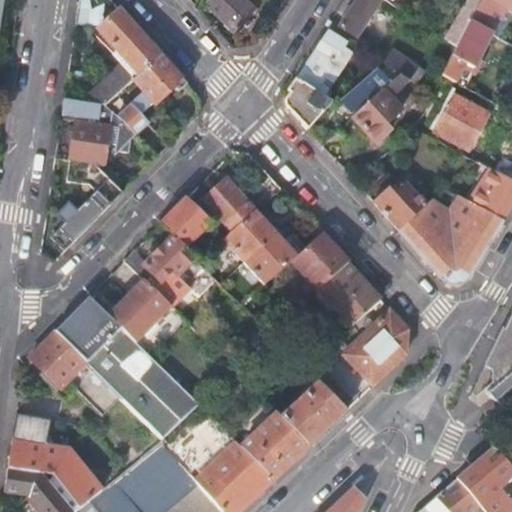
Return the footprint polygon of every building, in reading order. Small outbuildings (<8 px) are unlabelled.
[(209,0),(206,3),(233,30),(256,7),(248,0),(209,0)] [(357,39),(382,0),(381,0),(359,0),(340,28),(357,39)] [(470,21),(480,0),(471,0),(462,17),(470,21)] [(511,0),(482,0),(470,21),(492,34),(496,27),(504,31),(511,16),(511,0)] [(160,57),(118,10),(96,30),(125,63),(84,98),(84,101),(106,105),(132,81),(160,57)] [(398,16),(390,11),(384,20),(381,19),(370,38),(382,45),(398,16)] [(492,34),(470,21),(456,48),(455,48),(442,75),(452,81),(465,88),(492,34)] [(423,56),(436,36),(427,30),(414,50),(423,56)] [(300,83),(323,98),(352,55),(326,38),(297,81),(300,83)] [(408,82),(418,68),(391,51),(382,65),(399,76),(408,82)] [(187,87),(160,57),(132,81),(143,93),(117,116),(135,136),(148,124),(140,116),(153,104),(156,108),(175,90),(179,94),(187,87)] [(408,82),(414,86),(423,71),(418,68),(408,82)] [(364,84),(374,94),(387,83),(377,72),(364,84)] [(452,81),(442,75),(432,94),(443,99),(452,81)] [(399,76),(352,120),(377,146),(392,132),(387,126),(402,112),(396,106),(416,87),(414,86),(408,82),(399,76)] [(287,108),(308,131),(333,104),(323,98),(300,83),(286,101),(287,108)] [(351,114),(374,94),(364,84),(342,103),(351,114)] [(453,96),(433,134),(468,153),(488,115),(453,96)] [(115,157),(135,136),(117,116),(106,105),(84,101),(78,102),(69,161),(92,164),(104,166),(107,144),(115,145),(115,157)] [(493,173),(511,183),(511,161),(503,157),(493,173)] [(92,164),(69,161),(66,176),(78,177),(93,192),(53,235),(66,249),(121,192),(92,164)] [(379,170),(360,187),(370,199),(390,180),(379,170)] [(501,223),(511,204),(511,183),(493,173),(489,171),(484,179),(479,177),(477,181),(481,183),(468,204),(501,223)] [(204,201),(232,233),(256,212),(227,180),(219,187),(211,194),(204,201)] [(207,190),(211,194),(219,187),(215,183),(207,190)] [(390,190),(374,204),(399,231),(426,207),(406,185),(395,195),(390,190)] [(469,277),(501,223),(468,204),(457,198),(449,213),(433,201),(426,207),(399,231),(443,281),(448,281),(451,278),(451,276),(460,276),(462,278),(466,279),(469,277)] [(210,225),(187,199),(161,225),(173,238),(186,250),(210,225)] [(232,233),(224,241),(244,263),(277,234),(256,212),(232,233)] [(283,242),(277,234),(244,263),(265,285),(306,249),(293,234),(283,242)] [(148,262),(136,250),(125,261),(144,279),(147,282),(153,276),(161,284),(170,275),(175,280),(179,276),(200,297),(217,281),(199,263),(186,250),(173,238),(148,262)] [(318,291),(349,264),(326,238),(296,265),(318,291)] [(352,327),(382,300),(349,264),(318,291),(314,295),(332,315),(337,310),(352,327)] [(147,282),(144,279),(109,314),(137,342),(172,308),(147,282)] [(109,314),(91,296),(56,331),(164,441),(198,407),(180,388),(143,351),(143,349),(137,342),(109,314)] [(511,308),(471,394),(476,399),(485,392),(490,399),(511,380),(511,308)] [(408,329),(391,310),(341,355),(346,360),(372,388),(405,356),(408,329)] [(164,441),(56,331),(30,357),(62,388),(78,372),(86,380),(75,391),(142,458),(164,441)] [(236,339),(223,353),(234,364),(248,351),(236,339)] [(357,402),(372,388),(346,360),(331,374),(357,402)] [(282,418),(310,447),(346,413),(318,383),(282,418)] [(200,406),(198,407),(164,441),(193,475),(196,479),(236,442),(200,406)] [(241,448),(273,481),(310,447),(282,418),(277,413),(241,448)] [(67,450),(13,440),(9,466),(52,475),(60,484),(71,497),(80,508),(114,481),(123,474),(125,473),(120,468),(97,488),(67,450)] [(150,509),(193,475),(164,441),(142,458),(125,473),(123,474),(150,509)] [(196,479),(224,511),(240,511),(273,481),(241,448),(236,442),(196,479)] [(511,492),(511,468),(495,448),(472,467),(483,479),(479,483),(490,496),(480,505),(481,507),(485,511),(511,511),(511,502),(507,497),(511,492)] [(52,475),(9,466),(5,490),(29,495),(43,511),(75,511),(80,508),(71,497),(63,503),(53,490),(60,484),(52,475)] [(123,474),(114,481),(138,511),(152,511),(150,509),(123,474)] [(480,505),(456,480),(420,511),(474,511),(481,507),(480,505)] [(138,511),(114,481),(80,508),(75,511),(138,511)] [(63,503),(71,497),(60,484),(53,490),(63,503)] [(352,488),(326,511),(359,511),(366,499),(353,487),(352,488)]
